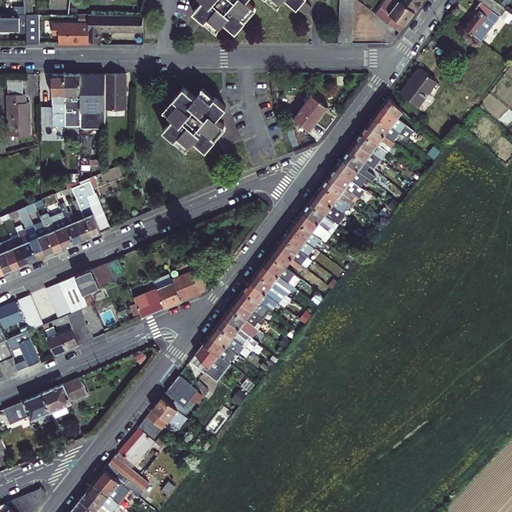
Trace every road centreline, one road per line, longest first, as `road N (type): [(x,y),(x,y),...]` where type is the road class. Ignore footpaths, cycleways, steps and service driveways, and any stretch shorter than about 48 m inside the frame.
road 1 (residential): [(0,58),(396,58)]
road 2 (residential): [(0,290),(259,181),(294,191)]
road 3 (residential): [(199,318),(166,322),(0,392)]
road 4 (residential): [(69,482),(199,318)]
road 5 (residential): [(294,191),(396,58)]
road 6 (residential): [(199,318),(294,191)]
